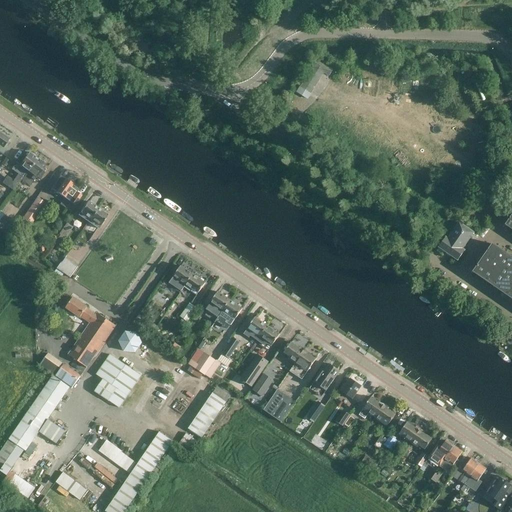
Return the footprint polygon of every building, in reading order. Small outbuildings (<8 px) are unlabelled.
[(308,99),(324,73),(329,76),(332,71),(317,61),(297,92),(308,99)] [(384,69),(361,68),(361,80),(384,81),(384,69)] [(0,132),(0,153),(3,155),(8,147),(5,145),(9,139),(0,132)] [(32,153),(30,153),(28,152),(25,157),(22,155),(16,163),(15,163),(11,170),(15,173),(11,179),(7,176),(2,183),(13,191),(27,172),(37,158),(36,158),(35,156),(32,153)] [(40,159),(38,159),(37,158),(27,172),(22,180),(30,186),(36,178),(37,177),(40,179),(44,173),(41,171),(46,165),(44,163),(43,162),(40,159)] [(491,180),(489,172),(480,174),(481,182),(491,180)] [(60,176),(51,190),(63,198),(59,204),(66,209),(62,214),(66,217),(68,214),(74,206),(75,206),(82,196),(77,192),(78,190),(72,186),(73,185),(60,176)] [(30,223),(47,203),(39,196),(22,217),(30,223)] [(88,223),(98,208),(88,201),(78,216),(88,223)] [(108,214),(98,208),(88,223),(97,229),(108,214)] [(462,249),(474,233),(459,223),(448,239),(446,238),(439,247),(440,248),(437,251),(442,255),(445,252),(458,261),(465,251),(462,249)] [(65,224),(55,239),(61,243),(71,229),(65,224)] [(511,258),(501,251),(501,250),(492,244),(488,251),(478,266),(473,272),(482,278),(511,298),(511,258)] [(64,259),(56,270),(69,279),(77,268),(64,259)] [(171,278),(174,280),(170,286),(180,292),(193,274),(180,265),(171,278)] [(206,282),(193,274),(180,292),(181,292),(181,291),(189,296),(192,292),(197,295),(206,282)] [(219,291),(212,301),(210,303),(223,312),(231,300),(219,291)] [(80,318),(81,317),(89,323),(68,355),(87,369),(116,326),(96,313),(96,314),(87,308),(88,307),(73,297),(65,308),(80,318)] [(231,300),(223,312),(221,314),(228,319),(226,321),(232,325),(236,318),(243,309),(231,300)] [(187,322),(196,308),(190,304),(180,317),(187,322)] [(256,317),(247,330),(244,334),(249,338),(256,343),(257,341),(268,326),(256,317)] [(277,329),(281,319),(274,317),(270,326),(277,329)] [(280,334),(268,326),(257,341),(265,346),(266,344),(271,347),(280,334)] [(136,353),(142,343),(137,333),(126,332),(119,341),(124,352),(136,353)] [(232,360),(230,359),(240,343),(233,338),(218,359),(228,366),(232,360)] [(289,359),(295,364),(304,350),(291,342),(284,352),(291,356),(289,359)] [(317,359),(304,350),(295,364),(290,371),(303,379),(317,359)] [(184,357),(189,361),(193,355),(188,351),(184,357)] [(190,364),(205,374),(215,360),(205,353),(198,363),(193,360),(190,364)] [(81,377),(54,358),(54,359),(48,355),(40,366),(73,389),(81,377)] [(97,375),(103,379),(94,392),(119,409),(141,376),(110,355),(97,375)] [(252,387),(269,362),(258,355),(241,380),(252,387)] [(322,369),(318,375),(313,382),(327,391),(340,371),(330,364),(325,371),(322,369)] [(263,397),(274,381),(263,374),(252,390),(263,397)] [(54,376),(0,454),(0,471),(7,476),(25,451),(26,452),(40,432),(45,436),(49,430),(44,427),(71,388),(54,376)] [(353,400),(362,386),(350,379),(346,385),(344,383),(340,391),(353,400)] [(282,421),(296,401),(279,389),(264,409),(282,421)] [(202,438),(227,402),(213,392),(189,428),(202,438)] [(368,414),(375,418),(384,405),(371,397),(365,407),(370,411),(368,414)] [(315,421),(326,405),(319,400),(308,416),(315,421)] [(396,414),(384,405),(375,418),(380,422),(382,419),(389,424),(396,414)] [(341,422),(347,412),(344,410),(338,420),(341,422)] [(399,435),(411,443),(419,431),(407,423),(399,435)] [(124,511),(174,441),(160,431),(106,510),(107,511),(124,511)] [(432,440),(419,431),(411,443),(418,448),(419,446),(425,450),(432,440)] [(380,449),(386,440),(380,436),(374,446),(380,449)] [(393,445),(397,440),(391,436),(387,441),(393,445)] [(130,472),(138,461),(107,439),(100,450),(130,472)] [(446,440),(441,448),(439,447),(435,453),(436,455),(445,460),(454,446),(446,440)] [(462,452),(454,446),(445,460),(448,463),(447,464),(448,466),(445,470),(450,474),(459,461),(457,460),(462,452)] [(422,453),(415,463),(421,467),(428,457),(422,453)] [(367,465),(371,459),(366,455),(361,461),(367,465)] [(472,458),(469,462),(464,458),(456,470),(452,476),(455,479),(460,472),(461,473),(462,471),(467,475),(463,480),(464,482),(463,484),(464,484),(479,463),(472,458)] [(487,469),(479,463),(464,484),(464,485),(461,490),(464,492),(468,486),(476,492),(482,482),(479,480),(487,469)] [(362,474),(365,470),(358,466),(355,470),(362,474)] [(56,482),(81,499),(89,489),(64,471),(56,482)] [(437,483),(443,474),(437,471),(431,479),(437,483)] [(511,485),(497,475),(482,497),(502,510),(509,500),(504,496),(511,485)]
